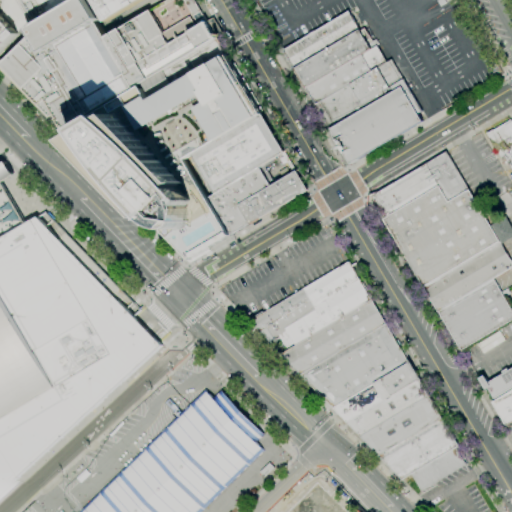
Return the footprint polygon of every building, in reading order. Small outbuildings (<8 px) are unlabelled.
[(141,0),(104,22),(102,23),(100,19),(88,0),(79,0),(30,30),(28,26),(20,34),(12,42),(0,54),(0,0),(141,0)] [(0,66),(23,44),(33,34),(30,30),(79,0),(88,0),(100,19),(96,21),(104,35),(103,35),(104,37),(119,28),(150,10),(163,32),(190,16),(196,27),(198,26),(183,0),(193,0),(206,21),(213,17),(222,33),(216,37),(217,39),(226,54),(171,87),(161,71),(148,79),(107,104),(88,115),(64,129),(62,127),(62,128),(56,119),(57,118),(56,116),(51,118),(24,90),(0,66)] [(294,68),(283,50),(348,11),(359,30),(294,68)] [(359,30),(365,39),(369,37),(372,42),(376,39),(379,44),(377,46),(306,88),(294,68),(359,30)] [(377,46),(387,63),(316,105),(306,88),(377,46)] [(226,54),(262,114),(192,156),(185,160),(208,198),(231,236),(196,260),(64,129),(88,115),(107,104),(108,107),(140,88),(147,102),(171,87),(226,54)] [(330,130),(329,131),(314,106),(316,105),(387,63),(391,60),(422,111),(418,114),(402,87),(330,130)] [(418,114),(422,121),(351,164),(330,130),(402,87),(418,114)] [(215,194),(192,156),(262,114),(285,152),(294,168),(291,169),(282,154),(263,165),(215,194)] [(511,171),(503,156),(500,158),(486,134),(511,120),(511,121),(504,125),(511,138),(511,171)] [(383,219),(378,211),(377,211),(376,211),(375,211),(374,211),(373,211),(372,210),(371,210),(370,209),(369,209),(369,208),(368,208),(368,207),(367,206),(367,205),(367,204),(366,203),(366,202),(366,201),(366,200),(366,199),(367,199),(367,198),(367,197),(368,196),(369,195),(369,194),(370,194),(370,193),(371,193),(372,193),(372,192),(373,192),(374,192),(375,192),(376,192),(377,192),(378,192),(379,192),(446,152),(469,190),(448,202),(438,186),(383,219)] [(0,495),(75,426),(102,401),(162,346),(145,329),(118,301),(112,295),(119,289),(46,212),(38,217),(26,224),(2,183),(14,176),(6,162),(1,164),(0,162),(0,495)] [(250,224),(231,236),(208,198),(215,194),(263,165),(274,183),(238,205),(250,224)] [(274,183),(296,170),(308,191),(251,225),(250,224),(238,205),(274,183)] [(469,190),(490,226),(500,242),(423,287),(383,219),(438,186),(448,202),(469,190)] [(490,226),(505,217),(511,228),(511,237),(501,244),(500,242),(490,226)] [(500,242),(501,244),(511,262),(511,267),(493,279),(438,312),(437,312),(423,288),(423,287),(500,242)] [(370,300),(348,262),(303,290),(315,310),(284,328),(285,331),(286,333),(279,338),(284,347),(292,343),(294,346),(370,300)] [(493,279),(501,292),(507,289),(510,294),(504,298),(511,311),(511,320),(461,350),(438,312),(493,279)] [(303,290),(252,320),(270,340),(282,353),(283,353),(271,340),(285,331),(284,328),(315,310),(303,290)] [(385,324),(370,300),(294,346),(283,353),(282,353),(301,373),(385,324)] [(407,363),(385,324),(301,373),(333,407),(372,384),(407,363)] [(417,380),(407,363),(372,384),(382,400),(417,380)] [(511,387),(494,398),(488,389),(486,390),(479,379),(484,376),(488,383),(511,368),(511,387)] [(427,396),(417,380),(382,400),(346,421),(360,436),(427,396)] [(372,384),(333,407),(346,421),(382,400),(372,384)] [(78,511),(200,511),(263,451),(262,449),(255,442),(263,434),(221,391),(213,399),(206,392),(204,390),(78,511)] [(511,420),(505,425),(491,403),(511,390),(511,420)] [(440,419),(427,396),(360,436),(378,455),(440,419)] [(453,448),(456,446),(440,419),(378,455),(400,479),(409,474),(453,448)] [(419,491),(409,474),(453,448),(463,465),(419,491)] [(264,478),(259,473),(269,463),(274,468),(264,478)] [(342,511),(314,482),(282,511),(342,511)]
